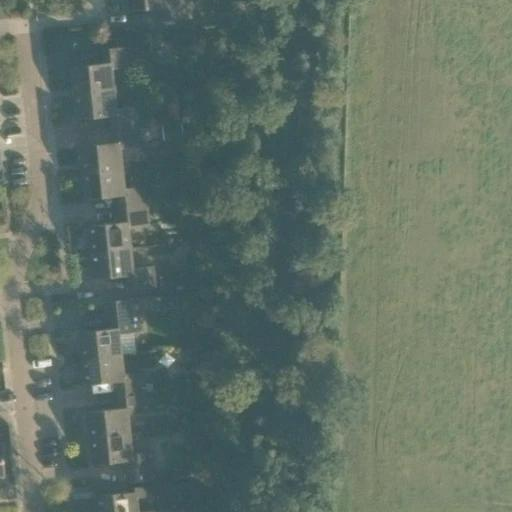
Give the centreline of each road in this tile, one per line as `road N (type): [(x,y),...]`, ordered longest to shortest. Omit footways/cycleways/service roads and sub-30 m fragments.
road 1 (residential): [(10,287),(43,189),(24,25)]
road 2 (residential): [(32,511),(10,287)]
